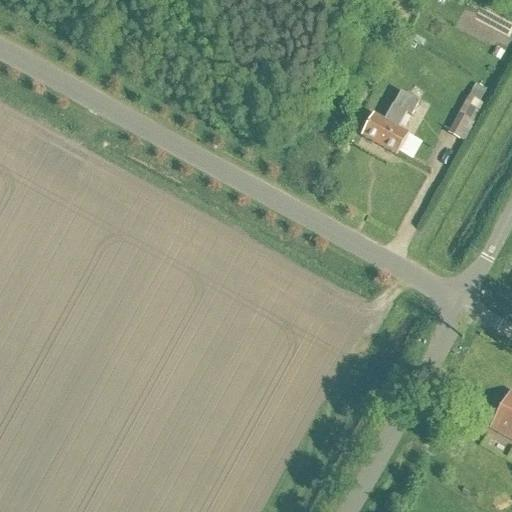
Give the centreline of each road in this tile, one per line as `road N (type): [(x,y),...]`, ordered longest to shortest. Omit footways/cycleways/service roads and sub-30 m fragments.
road 1 (unclassified): [(462,302),(0,50)]
road 2 (unclassified): [(347,511),(462,302)]
road 3 (track): [(422,281),(511,117)]
